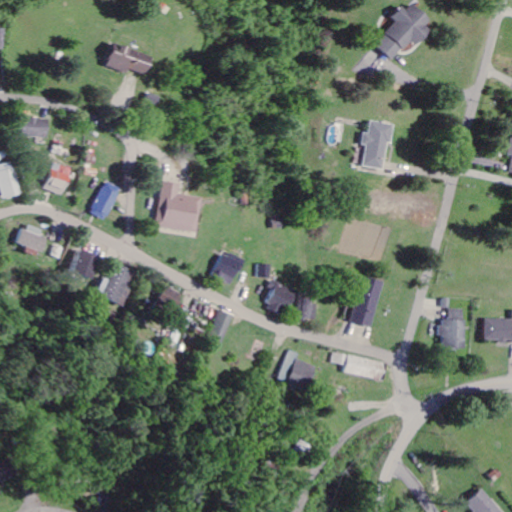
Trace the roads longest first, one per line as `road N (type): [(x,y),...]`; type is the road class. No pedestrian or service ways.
road 1 (residential): [(406,370),(387,357),(270,324),(50,214),(0,219)]
road 2 (residential): [(406,370),(508,0)]
road 3 (residential): [(131,252),(132,170),(122,136),(59,103),(0,101)]
road 4 (tertiary): [(382,511),(396,464),(421,422),(459,395),(511,382)]
road 5 (residential): [(414,410),(345,443),(299,511)]
